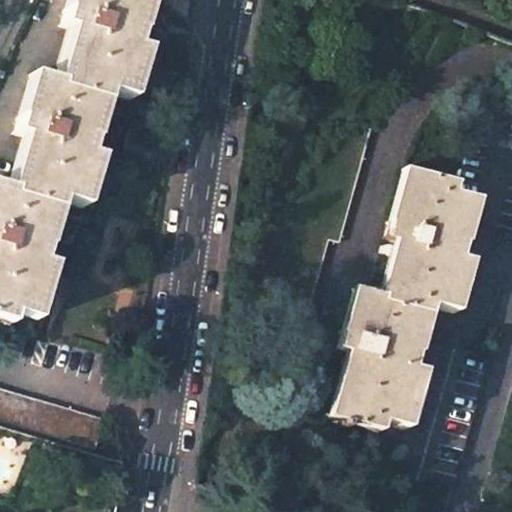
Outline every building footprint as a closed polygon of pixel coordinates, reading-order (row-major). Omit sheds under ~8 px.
[(63,22),(73,25),(78,27),(62,81),(38,74),(26,116),(20,114),(18,123),(15,130),(30,134),(15,187),(0,183),(0,316),(12,320),(15,311),(27,314),(48,246),(37,242),(49,204),(59,207),(62,198),(74,201),(93,137),(86,135),(96,98),(105,100),(107,91),(122,95),(141,30),(132,26),(139,0),(74,0),(72,8),(67,7),(65,14),(63,22)] [(13,40),(9,48),(17,52),(21,44),(13,40)] [(290,231),(262,332),(289,340),(318,241),(328,244),(360,133),(331,123),(299,234),(290,231)] [(452,264),(457,248),(449,246),(461,204),(445,200),(448,191),(396,177),(382,229),(378,228),(375,242),(389,246),(373,298),(345,291),(334,334),(330,333),(324,350),(338,354),(318,421),(333,425),(331,429),(341,432),(342,429),(374,437),(378,426),(392,429),(409,370),(406,369),(410,359),(402,356),(412,321),(422,323),(424,313),(439,316),(455,265),(452,264)] [(448,494),(486,366),(452,357),(415,485),(448,494)] [(0,419),(99,448),(106,420),(0,387),(0,419)] [(299,491),(300,485),(253,472),(245,497),(294,511),(295,506),(300,507),(304,492),(299,491)]
